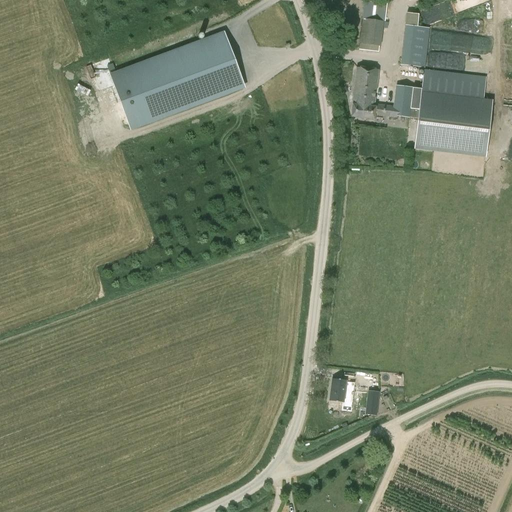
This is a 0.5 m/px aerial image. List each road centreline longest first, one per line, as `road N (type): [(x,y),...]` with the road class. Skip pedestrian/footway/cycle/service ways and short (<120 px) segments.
road 1 (unclassified): [(278,463),(308,363),(328,177),(319,62),(297,0)]
road 2 (unclassified): [(511,385),(463,390),(301,471),(278,463)]
